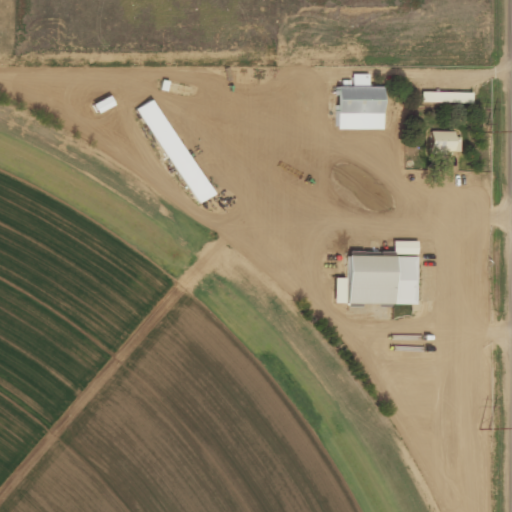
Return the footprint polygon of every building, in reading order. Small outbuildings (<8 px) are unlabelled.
[(379,129),(379,86),(365,87),(365,74),(349,74),(349,87),(334,87),(334,129),(379,129)] [(469,93),(419,92),(419,102),(469,103),(469,93)] [(111,106),(107,97),(90,103),(94,112),(111,106)] [(195,204),(210,195),(149,99),(134,109),(195,204)] [(428,133),(428,152),(457,152),(457,133),(428,133)] [(414,255),(414,241),(390,241),(390,254),(414,255)] [(413,304),(414,256),(344,255),(344,278),(332,278),(331,303),(413,304)]
